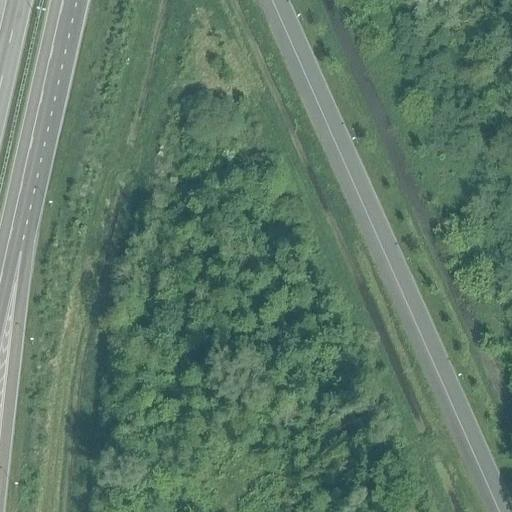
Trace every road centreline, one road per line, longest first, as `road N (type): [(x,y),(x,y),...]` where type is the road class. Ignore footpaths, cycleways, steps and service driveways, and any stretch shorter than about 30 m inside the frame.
road 1 (trunk): [(504,511),(279,0)]
road 2 (trunk): [(4,250),(60,0)]
road 3 (trunk): [(0,471),(4,250)]
